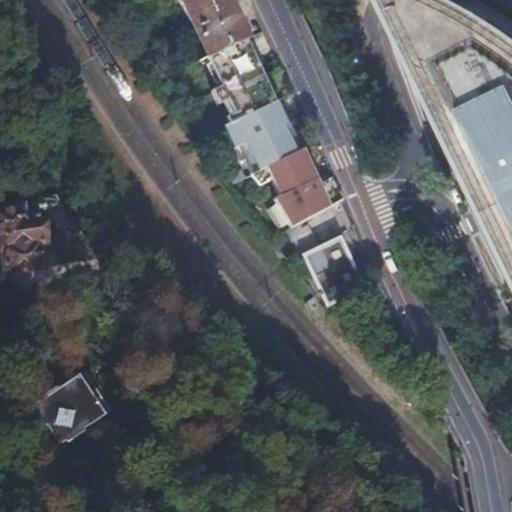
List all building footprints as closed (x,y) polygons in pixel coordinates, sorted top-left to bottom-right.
[(183,0),(208,54),(247,36),(230,0),(183,0)] [(380,0),(405,48),(504,255),(511,271),(511,32),(494,21),(493,20),(492,20),(482,13),(469,7),(469,6),(461,3),(458,0),(457,0),(380,0)] [(260,66),(247,36),(208,54),(221,83),(213,87),(220,101),(227,97),(237,119),(276,100),(260,66)] [(285,96),(259,109),(266,124),(292,112),(285,96)] [(278,160),(302,148),(288,119),(269,129),(276,143),(271,145),(278,160)] [(25,147),(35,141),(32,136),(21,142),(25,147)] [(41,151),(35,141),(25,147),(31,158),(41,151)] [(278,160),(268,166),(273,177),(268,179),(276,195),(316,179),(302,148),(278,160)] [(23,210),(0,213),(0,251),(3,251),(6,273),(39,268),(36,247),(43,245),(40,218),(24,220),(23,210)] [(343,237),(309,254),(328,292),(362,276),(343,237)] [(40,397),(19,410),(43,451),(65,438),(65,440),(83,429),(82,428),(103,415),(79,374),(57,387),(57,386),(39,396),(40,397)]
